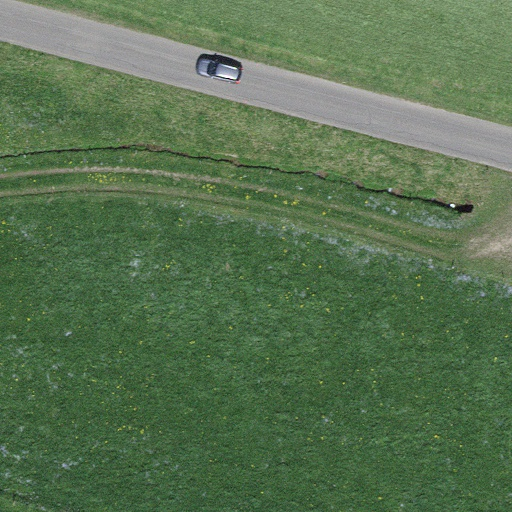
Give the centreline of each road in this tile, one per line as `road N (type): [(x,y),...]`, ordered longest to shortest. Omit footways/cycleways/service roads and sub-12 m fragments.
road 1 (unclassified): [(0,20),(511,152)]
road 2 (track): [(0,184),(74,174),(274,201),(511,253)]
